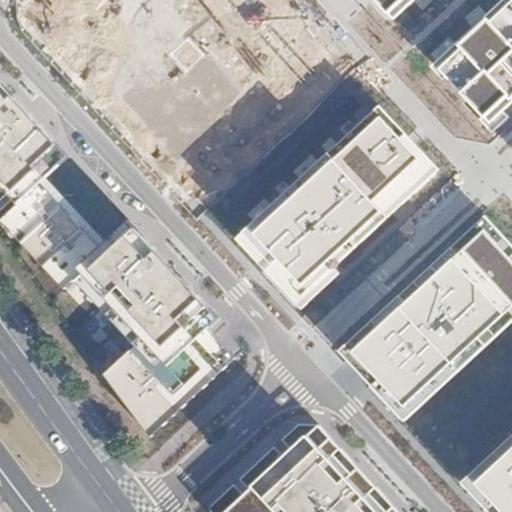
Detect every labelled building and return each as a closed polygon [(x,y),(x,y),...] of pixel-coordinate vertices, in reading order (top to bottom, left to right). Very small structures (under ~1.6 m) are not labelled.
[(59,0),(33,24),(82,77),(147,18),(166,0),(59,0)] [(351,0),(378,28),(407,0),(351,0)] [(468,125),(478,135),(499,115),(511,103),(511,5),(497,20),(493,23),(451,62),(429,82),(439,93),(468,125)] [(137,139),(186,192),(251,132),(272,113),(294,92),(317,71),(269,18),(247,38),(224,59),(201,80),(137,139)] [(152,437),(237,358),(210,329),(221,319),(166,259),(138,229),(130,221),(102,247),(42,183),(70,157),(0,80),(0,183),(9,193),(19,204),(8,214),(68,278),(79,268),(102,294),(144,338),(99,380),(152,437)] [(413,177),(374,134),(356,151),(352,155),(329,176),(307,196),(242,254),(291,307),(355,248),(377,229),(400,208),(423,187),(413,177)] [(511,303),(511,283),(473,241),(451,261),(407,301),(342,360),(390,414),(456,354),(462,349),(477,335),(500,315),(511,303)] [(400,511),(335,440),(323,451),(311,438),(229,511),(400,511)] [(481,511),(511,511),(511,446),(462,491),(481,511)]
